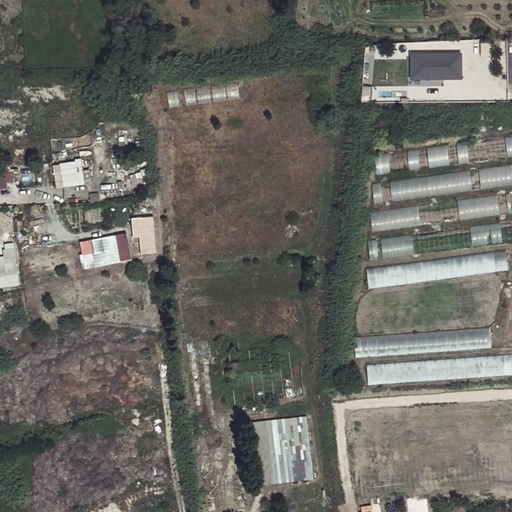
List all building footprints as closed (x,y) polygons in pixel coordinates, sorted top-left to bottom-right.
[(461,54),(411,54),(412,79),(461,79),(461,54)] [(186,85),(186,100),(240,100),(240,85),(186,85)] [(377,152),(379,172),(491,160),(489,140),(377,152)] [(58,186),(86,183),(84,159),(56,161),(58,186)] [(377,202),(511,184),(511,163),(374,182),(377,202)] [(0,187),(12,187),(12,173),(0,173),(0,187)] [(511,193),(451,198),(452,218),(511,214),(511,193)] [(372,209),(374,229),(452,222),(450,202),(372,209)] [(159,252),(156,215),(134,216),(135,236),(142,236),(143,253),(159,252)] [(474,224),(475,244),(505,242),(504,223),(474,224)] [(453,229),(444,230),(446,249),(455,248),(453,229)] [(438,250),(445,249),(442,230),(435,232),(438,250)] [(82,253),(84,267),(134,259),(130,231),(92,237),(94,251),(82,253)] [(434,233),(370,237),(372,257),(436,252),(434,233)] [(5,242),(7,254),(0,255),(0,286),(23,283),(16,241),(5,242)] [(508,249),(369,267),(372,287),(511,269),(508,249)] [(492,328),(356,337),(358,356),(493,347),(492,328)] [(507,354),(369,363),(371,383),(508,374),(507,354)] [(268,419),(274,482),(316,479),(311,415),(268,419)]
